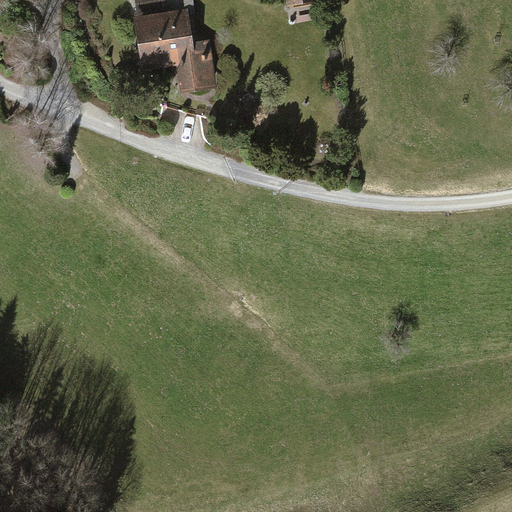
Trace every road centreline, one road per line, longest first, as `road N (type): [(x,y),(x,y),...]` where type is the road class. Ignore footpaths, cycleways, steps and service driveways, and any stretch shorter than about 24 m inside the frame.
road 1 (track): [(0,85),(168,152),(313,191),(421,203),(511,197)]
road 2 (track): [(55,0),(64,149),(80,177)]
